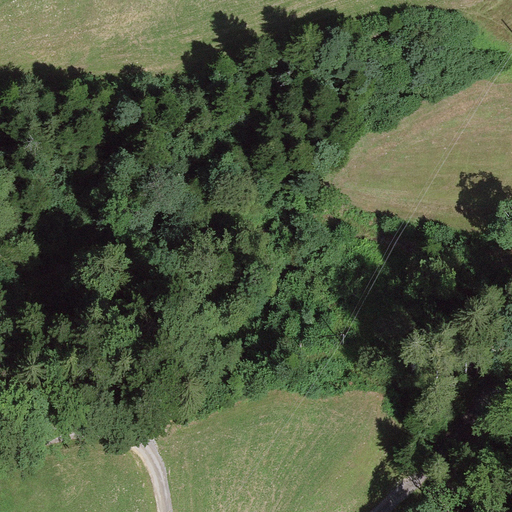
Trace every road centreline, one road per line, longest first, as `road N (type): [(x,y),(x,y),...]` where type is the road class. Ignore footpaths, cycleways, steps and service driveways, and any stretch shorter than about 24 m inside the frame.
road 1 (track): [(0,452),(77,430),(116,429),(148,453),(164,511)]
road 2 (track): [(378,511),(453,441),(486,393),(511,383)]
